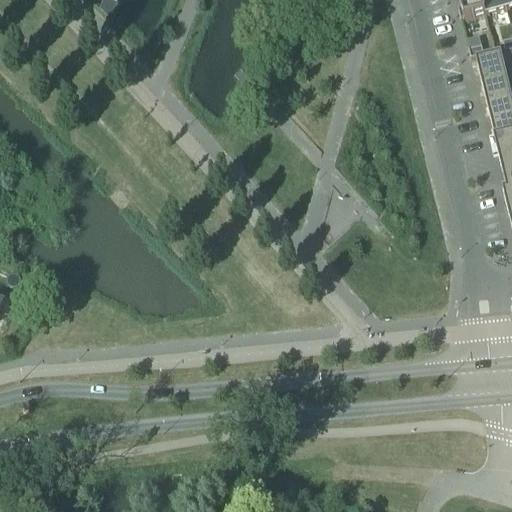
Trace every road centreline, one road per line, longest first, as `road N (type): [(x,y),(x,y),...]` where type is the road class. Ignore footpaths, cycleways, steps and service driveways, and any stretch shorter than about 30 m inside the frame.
road 1 (secondary): [(0,449),(174,425),(496,398)]
road 2 (secondary): [(492,364),(263,389),(55,391),(0,402)]
road 3 (residential): [(488,320),(412,0)]
